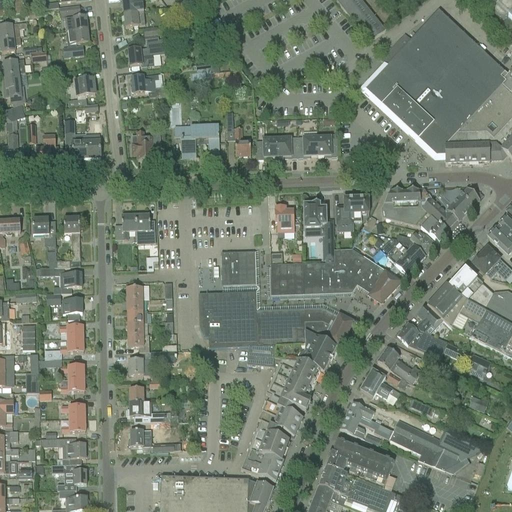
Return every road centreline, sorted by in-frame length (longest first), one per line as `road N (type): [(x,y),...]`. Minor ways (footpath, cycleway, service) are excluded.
road 1 (tertiary): [(287,511),(326,412),(381,324),(505,192)]
road 2 (residential): [(106,511),(99,190)]
road 3 (residential): [(121,189),(400,177)]
road 4 (residential): [(433,0),(354,61),(342,81),(344,98),(399,154),(400,177)]
road 5 (residential): [(121,189),(99,0)]
